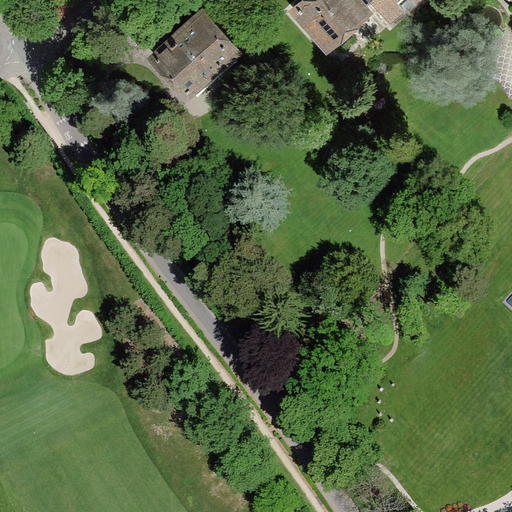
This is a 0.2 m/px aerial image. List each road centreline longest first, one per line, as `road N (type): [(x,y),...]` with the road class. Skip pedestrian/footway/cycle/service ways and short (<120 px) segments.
road 1 (residential): [(24,54),(90,162),(346,511)]
road 2 (unknown): [(276,411),(472,218),(511,248)]
